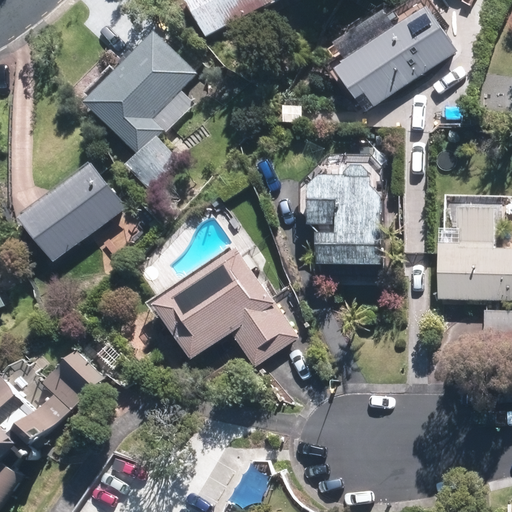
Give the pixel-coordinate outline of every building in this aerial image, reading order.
[(182,0),(204,35),(271,0),(182,0)] [(424,0),(419,0),(335,56),(374,104),(457,48),(424,0)] [(195,71),(149,29),(81,101),(137,155),(163,127),(152,117),(195,71)] [(123,206),(91,161),(16,215),(48,260),(123,206)] [(312,222),(311,261),(381,263),(382,194),(367,174),(316,172),(304,182),(303,221),(312,222)] [(455,242),(437,242),(436,297),(511,298),(511,243),(493,243),(494,207),(455,206),(455,242)] [(231,243),(149,303),(189,358),(228,329),(256,367),(298,336),(231,243)] [(511,314),(485,313),(484,342),(511,343),(511,314)] [(111,383),(76,349),(56,367),(45,354),(30,367),(21,356),(0,373),(0,451),(8,445),(28,467),(111,383)] [(0,461),(0,511),(25,481),(0,461)]
